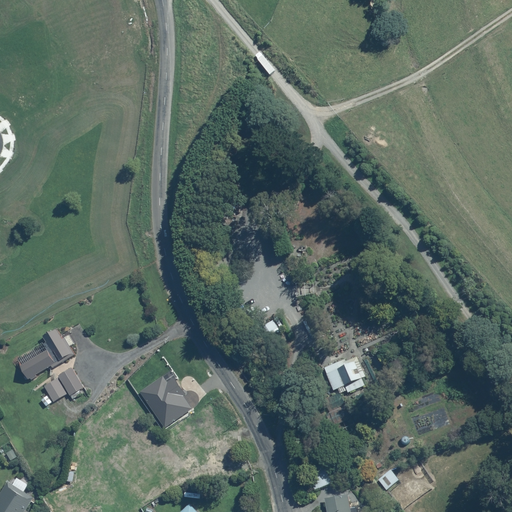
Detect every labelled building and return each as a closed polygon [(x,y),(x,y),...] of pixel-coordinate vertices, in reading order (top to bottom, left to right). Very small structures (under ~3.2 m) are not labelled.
[(274,321),(261,330),(266,338),(280,329),(274,321)] [(46,335),(47,336),(62,360),(75,353),(71,347),(76,344),(71,335),(64,339),(58,328),(46,335)] [(30,379),(58,363),(60,362),(48,341),(20,357),(24,365),(22,366),(30,379)] [(325,367),(326,368),(335,391),(339,389),(341,394),(349,391),(350,393),(367,386),(364,378),(367,377),(361,362),(357,363),(356,361),(348,364),(345,359),(325,367)] [(60,375),(61,376),(72,396),(85,388),(73,368),(60,375)] [(59,378),(46,386),(55,402),(68,394),(59,378)] [(330,413),(344,407),(346,406),(341,393),(325,400),(330,413)] [(99,444),(116,463),(132,478),(128,481),(144,497),(162,480),(155,473),(159,470),(153,465),(152,466),(115,429),(99,444)] [(388,491),(400,481),(401,480),(391,469),(379,480),(388,491)] [(315,490),(331,484),(335,482),(330,470),(311,477),(315,490)] [(10,482),(8,485),(0,497),(0,511),(29,511),(37,500),(10,482)] [(350,493),(326,498),(328,511),(359,511),(359,508),(352,509),(350,493)]
